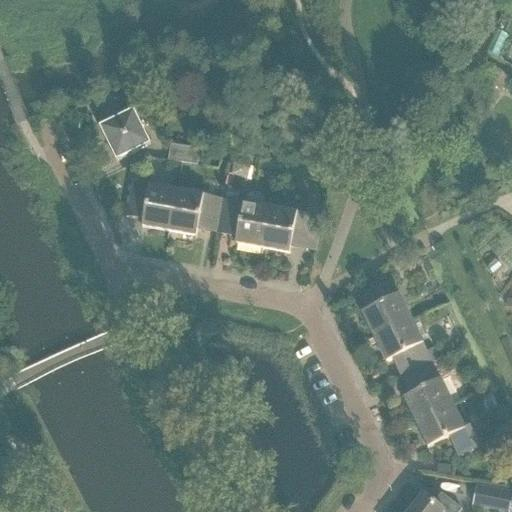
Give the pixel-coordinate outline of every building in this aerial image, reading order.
[(116,162),(150,145),(133,111),(99,128),(116,162)] [(197,167),(200,151),(171,146),(168,162),(197,167)] [(167,232),(174,192),(133,184),(126,218),(143,221),(142,228),(167,232)] [(215,234),(221,201),(174,192),(167,232),(196,238),(197,231),(215,234)] [(261,250),(268,209),(221,201),(215,234),(236,238),(235,245),(261,250)] [(268,209),(261,250),(289,255),(290,248),(307,251),(313,217),(268,209)] [(374,339),(410,320),(391,281),(361,296),(368,311),(362,314),(374,339)] [(401,379),(432,364),(410,320),(374,339),(386,364),(392,361),(401,379)] [(416,425),(452,406),(432,364),(401,379),(410,397),(403,400),(416,425)] [(452,406),(416,425),(428,449),(456,435),(465,454),(479,447),(469,428),(464,430),(452,406)] [(450,472),(450,467),(438,465),(437,474),(450,476),(450,472)] [(508,511),(511,494),(477,487),(473,507),(498,511),(508,511)] [(409,511),(460,511),(462,511),(442,495),(434,505),(422,496),(409,511)]
